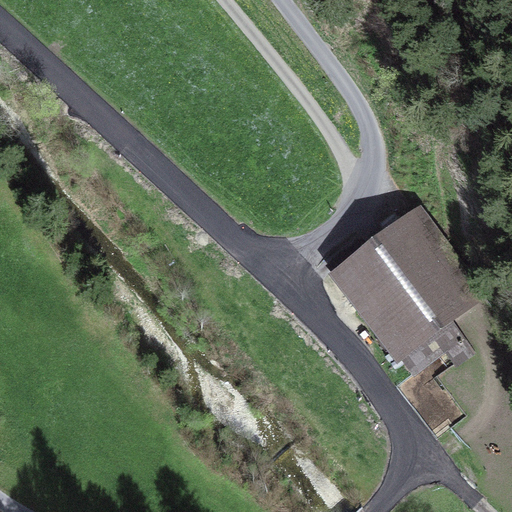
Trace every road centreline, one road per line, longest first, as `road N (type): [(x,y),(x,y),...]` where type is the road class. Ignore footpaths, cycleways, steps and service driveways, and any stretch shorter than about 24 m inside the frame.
road 1 (unclassified): [(274,271),(0,21)]
road 2 (unclassified): [(282,0),(367,122),(372,168),(357,211),(274,271)]
road 3 (unclassified): [(431,457),(274,271)]
road 4 (track): [(225,0),(369,186)]
